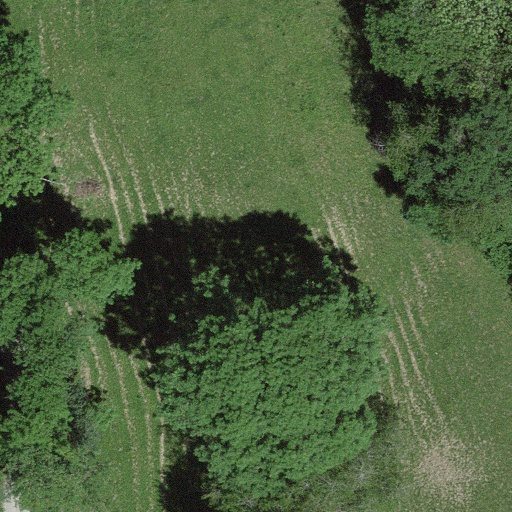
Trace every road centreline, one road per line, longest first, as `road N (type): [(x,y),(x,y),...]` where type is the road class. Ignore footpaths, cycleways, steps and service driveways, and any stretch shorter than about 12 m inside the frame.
road 1 (track): [(415,0),(511,123)]
road 2 (track): [(11,511),(12,445),(0,384)]
